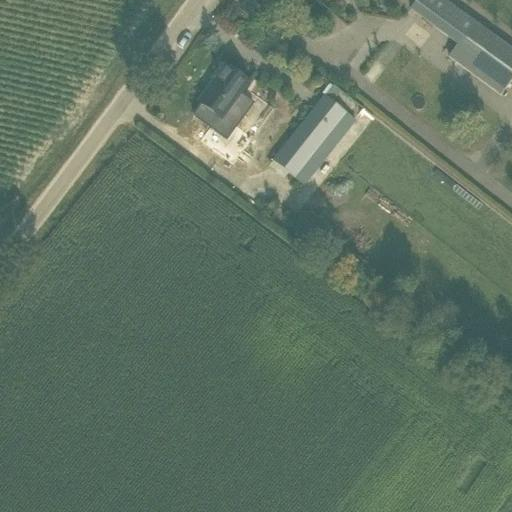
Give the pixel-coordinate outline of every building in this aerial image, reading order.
[(501,97),(510,84),(511,80),(511,52),(441,0),(417,0),(410,10),(457,45),(448,58),(501,97)] [(249,84),(225,67),(199,104),(222,121),(249,84)] [(332,103),(341,93),(333,87),(325,97),(332,103)] [(303,186),(355,121),(332,103),(325,97),(273,162),(303,186)] [(316,234),(281,207),(270,222),(305,249),(316,234)]
